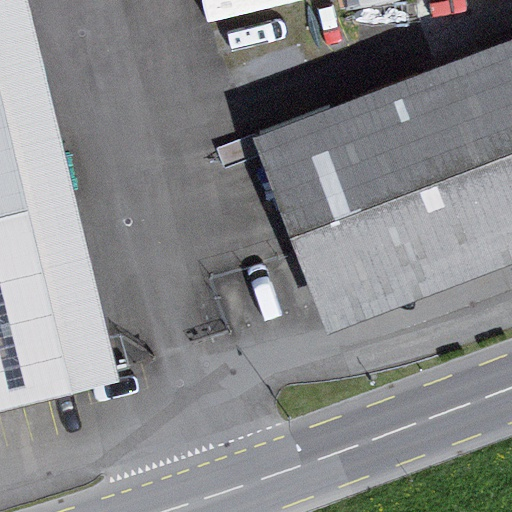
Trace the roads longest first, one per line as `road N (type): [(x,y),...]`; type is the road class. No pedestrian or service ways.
road 1 (unknown): [(78,0),(111,55),(214,397)]
road 2 (primary): [(242,504),(511,403)]
